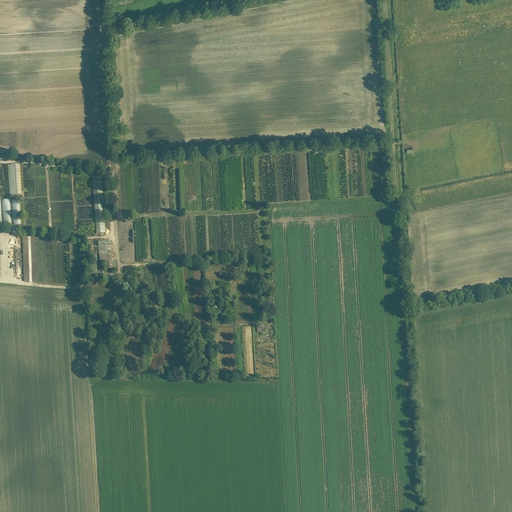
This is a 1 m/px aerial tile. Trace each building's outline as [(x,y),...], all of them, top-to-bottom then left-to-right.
[(23,195),(22,165),(9,166),(10,196),(23,195)] [(12,224),(11,200),(1,200),(1,199),(0,198),(0,222),(3,223),(3,224),(12,224)] [(21,225),(20,200),(12,201),(13,225),(21,225)] [(94,210),(95,234),(105,233),(103,213),(102,214),(102,212),(99,212),(99,210),(94,210)] [(109,241),(97,242),(98,263),(104,262),(104,269),(111,268),(109,241)]
